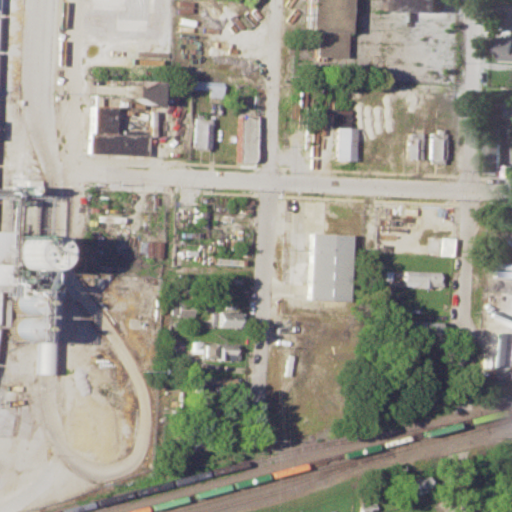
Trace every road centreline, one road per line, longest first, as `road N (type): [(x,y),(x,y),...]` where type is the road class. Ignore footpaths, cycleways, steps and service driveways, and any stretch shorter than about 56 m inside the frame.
road 1 (residential): [(49,170),(511,193)]
road 2 (residential): [(272,0),(254,429)]
road 3 (residential): [(465,411),(480,0)]
road 4 (residential): [(52,236),(49,170),(33,107),(37,0)]
